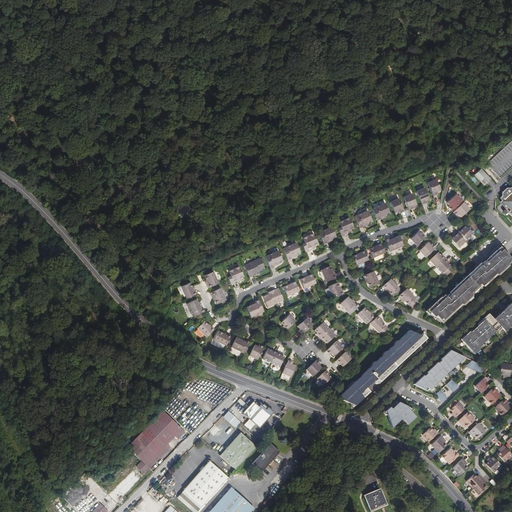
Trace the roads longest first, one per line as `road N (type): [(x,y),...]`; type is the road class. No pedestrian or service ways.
road 1 (tertiary): [(0,175),(36,203),(169,348),(247,383)]
road 2 (residential): [(335,371),(320,355),(232,320),(240,296),(339,252)]
road 3 (unclassified): [(247,383),(121,511)]
road 4 (residential): [(394,384),(475,448),(511,419)]
road 5 (tertiary): [(356,424),(420,456),(468,511)]
road 6 (residential): [(444,338),(366,295),(339,252)]
